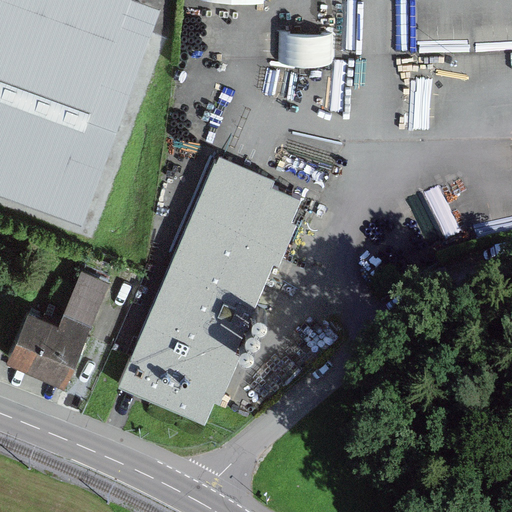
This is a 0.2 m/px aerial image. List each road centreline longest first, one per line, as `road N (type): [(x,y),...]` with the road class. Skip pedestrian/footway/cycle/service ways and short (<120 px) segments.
road 1 (unclassified): [(194,500),(377,337)]
road 2 (primary): [(0,413),(194,500)]
road 3 (track): [(377,337),(511,249)]
